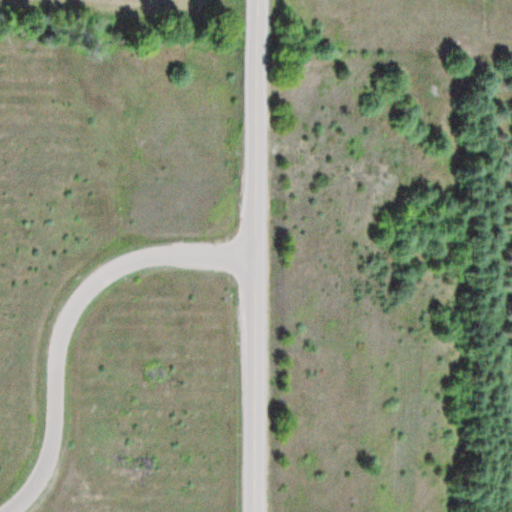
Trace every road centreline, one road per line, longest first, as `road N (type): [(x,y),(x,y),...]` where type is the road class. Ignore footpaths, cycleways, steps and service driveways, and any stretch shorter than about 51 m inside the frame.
road 1 (tertiary): [(253,511),(255,0)]
road 2 (residential): [(254,253),(135,258),(87,286),(56,342),(43,467),(5,511)]
